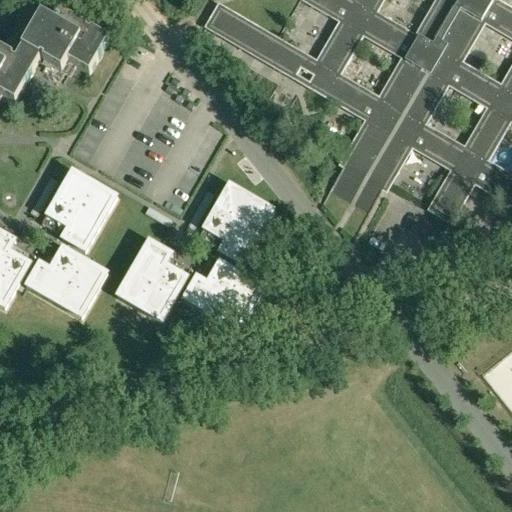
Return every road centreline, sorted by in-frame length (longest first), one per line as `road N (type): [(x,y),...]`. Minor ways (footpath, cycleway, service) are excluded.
road 1 (residential): [(0,467),(98,423),(397,324)]
road 2 (residential): [(397,324),(132,0)]
road 3 (unclassified): [(511,466),(397,324)]
road 4 (residential): [(397,324),(511,285)]
